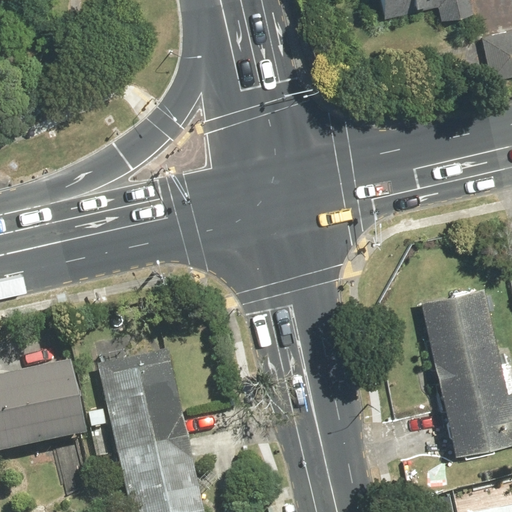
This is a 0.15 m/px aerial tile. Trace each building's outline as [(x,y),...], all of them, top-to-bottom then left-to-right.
[(369,0),(374,21),(431,8),(435,23),(469,16),(465,0),(369,0)] [(511,28),(475,36),(484,84),(511,78),(511,28)] [(477,287),(414,300),(446,454),(511,439),(511,391),(511,388),(498,391),(477,287)] [(196,511),(162,351),(91,366),(122,511),(196,511)] [(63,363),(0,376),(0,451),(78,434),(63,363)]
